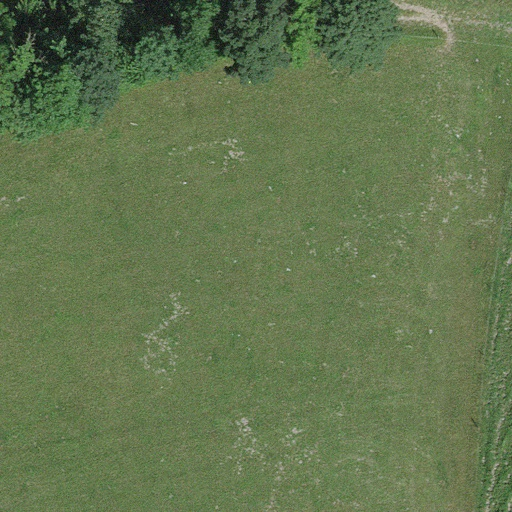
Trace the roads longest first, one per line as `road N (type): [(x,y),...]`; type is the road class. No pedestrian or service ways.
road 1 (track): [(338,0),(511,19)]
road 2 (track): [(0,24),(141,0)]
